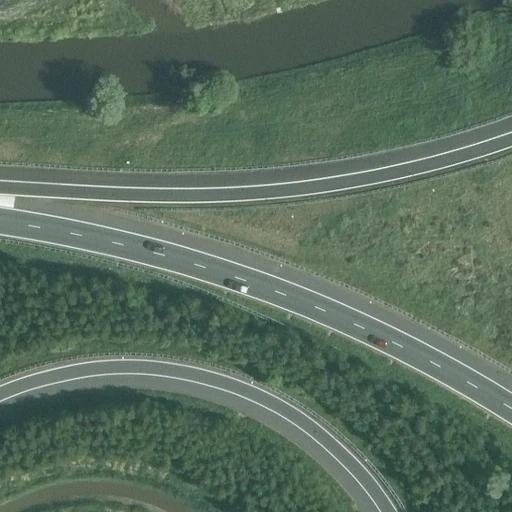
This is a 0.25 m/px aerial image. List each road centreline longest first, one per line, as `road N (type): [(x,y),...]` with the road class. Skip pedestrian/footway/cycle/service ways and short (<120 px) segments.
road 1 (motorway): [(511,410),(412,354),(218,274),(0,222)]
road 2 (motorway): [(511,139),(380,175),(286,189),(0,187)]
road 3 (motorway): [(0,396),(108,369),(218,381),(302,422),(342,455),(388,511)]
